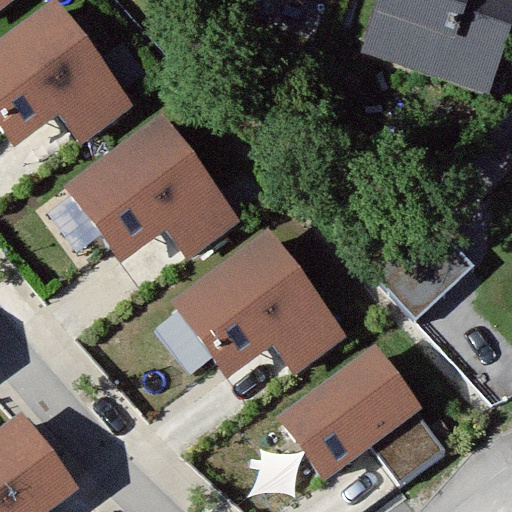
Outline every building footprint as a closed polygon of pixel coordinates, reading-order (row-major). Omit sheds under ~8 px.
[(388,0),(376,35),(415,49),(412,57),(446,70),(444,78),(483,92),(486,91),(502,43),(460,28),(462,19),(468,0),(388,0)] [(55,17),(0,57),(0,135),(46,104),(76,145),(123,110),(55,17)] [(502,43),(505,33),(462,19),(460,28),(502,43)] [(376,35),(374,44),(412,57),(415,49),(376,35)] [(160,134),(70,199),(108,252),(153,219),(184,259),(228,227),(160,134)] [(425,255),(426,255),(437,242),(438,240),(419,221),(406,233),(425,255)] [(425,255),(406,233),(389,249),(388,253),(408,273),(425,255)] [(267,250),(174,316),(213,369),(258,336),(288,375),(335,342),(267,250)] [(376,364),(284,432),(323,483),(367,450),(398,492),(444,458),(376,364)] [(18,431),(0,444),(0,511),(18,511),(57,483),(18,431)]
